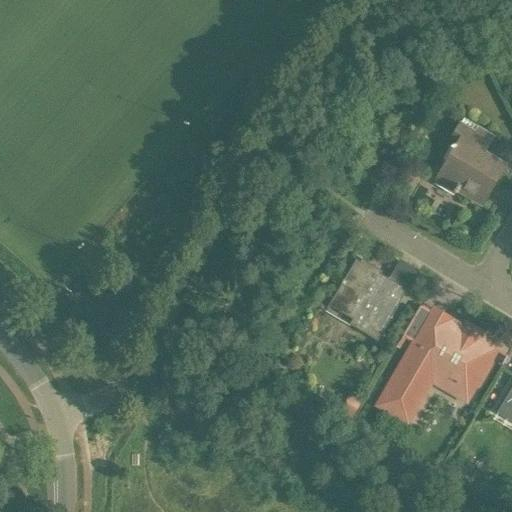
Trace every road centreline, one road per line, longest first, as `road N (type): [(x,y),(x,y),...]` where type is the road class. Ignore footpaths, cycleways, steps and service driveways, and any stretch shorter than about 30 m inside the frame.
road 1 (unclassified): [(77,413),(120,386),(292,100),(323,59),(389,0)]
road 2 (residential): [(365,216),(484,286)]
